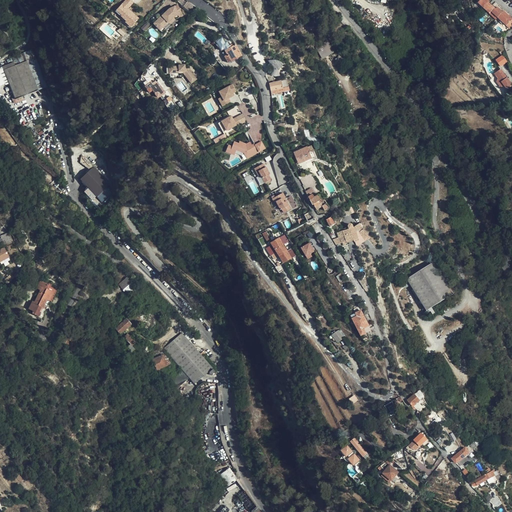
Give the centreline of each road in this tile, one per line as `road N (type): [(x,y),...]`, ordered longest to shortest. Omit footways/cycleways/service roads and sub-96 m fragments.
road 1 (residential): [(423,426),(395,386),(359,288),(272,132),(258,76),(225,23),(194,0)]
road 2 (residential): [(265,511),(233,453),(215,342),(74,193)]
road 3 (unclassified): [(511,271),(417,106),(335,0)]
road 4 (unknown): [(152,276),(51,214),(78,283),(54,329),(47,333),(44,317)]
